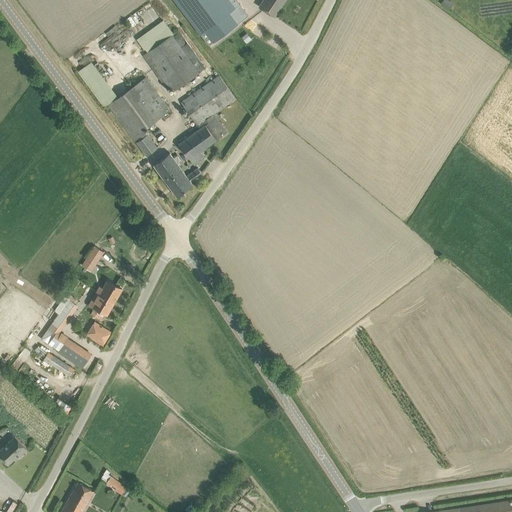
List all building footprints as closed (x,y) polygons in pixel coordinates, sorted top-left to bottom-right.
[(171,0),(197,35),(202,31),(211,42),(246,16),(233,0),(225,0),(225,1),(224,0),(171,0)] [(264,0),(260,7),(274,17),(285,0),(264,0)] [(143,56),(168,91),(172,87),(175,90),(198,72),(205,67),(178,30),(147,53),(143,56)] [(90,61),(77,70),(104,106),(117,97),(90,61)] [(199,129),(186,138),(178,144),(194,165),(204,157),(200,151),(226,132),(212,114),(235,98),(229,90),(218,75),(180,103),(199,129)] [(109,105),(146,155),(158,147),(144,129),(170,110),(146,78),(109,105)] [(198,168),(186,176),(169,153),(153,165),(176,197),(193,185),(191,183),(202,174),(198,168)] [(87,255),(92,259),(97,254),(96,254),(101,249),(97,244),(92,250),(87,255)] [(100,293),(97,291),(90,304),(94,307),(90,314),(100,320),(104,313),(107,314),(122,289),(108,280),(100,293)] [(52,303),(49,307),(54,310),(54,311),(58,313),(51,323),(61,330),(68,320),(78,306),(74,303),(68,299),(65,296),(57,307),(52,303)] [(86,335),(103,345),(111,332),(94,322),(86,335)] [(57,330),(48,344),(58,351),(58,352),(72,361),(81,348),(66,338),(67,336),(60,331),(57,330)] [(45,353),(41,361),(70,374),(74,366),(45,353)] [(0,450),(0,456),(8,464),(17,455),(18,457),(27,449),(15,436),(0,450)] [(114,490),(122,495),(127,488),(105,472),(100,478),(106,483),(108,485),(109,484),(116,488),(114,490)] [(61,511),(81,511),(94,491),(78,482),(61,511)] [(511,511),(511,500),(460,508),(460,511),(511,511)]
